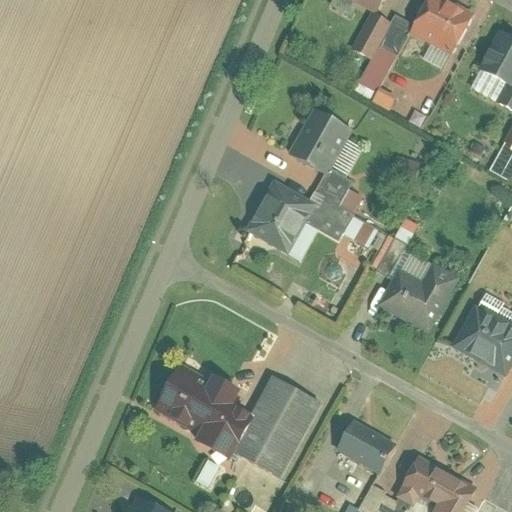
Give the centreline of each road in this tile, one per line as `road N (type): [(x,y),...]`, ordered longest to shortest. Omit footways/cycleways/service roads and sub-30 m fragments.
road 1 (residential): [(176,262),(511,451)]
road 2 (unclassified): [(287,0),(176,262)]
road 3 (unclassified): [(176,262),(66,511)]
